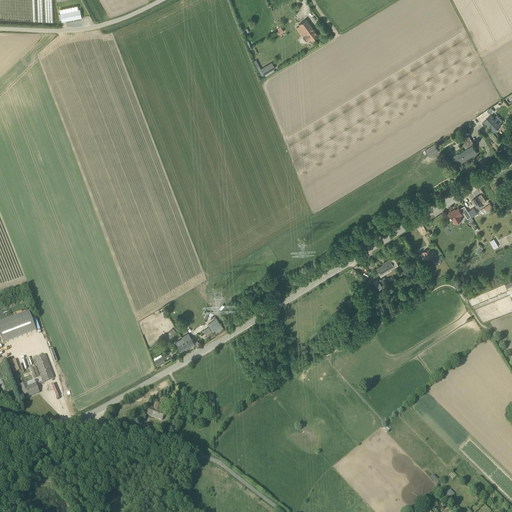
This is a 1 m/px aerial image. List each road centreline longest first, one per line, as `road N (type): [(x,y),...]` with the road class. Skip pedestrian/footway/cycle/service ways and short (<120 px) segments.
road 1 (unclassified): [(95,413),(511,162)]
road 2 (unclassified): [(280,511),(219,464),(117,432),(95,413)]
road 3 (unclassified): [(0,29),(97,26),(161,0)]
